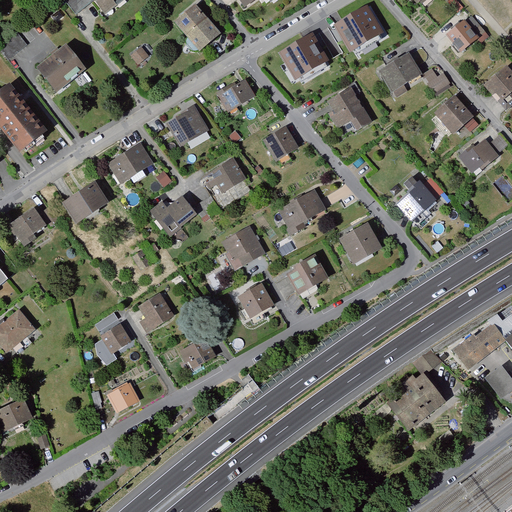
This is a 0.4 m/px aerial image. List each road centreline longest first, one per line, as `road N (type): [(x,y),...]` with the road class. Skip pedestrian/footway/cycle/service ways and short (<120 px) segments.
road 1 (residential): [(0,495),(408,262),(408,246),(244,60)]
road 2 (motorway): [(511,239),(340,351),(133,511)]
road 3 (motorway): [(180,511),(358,375),(511,275)]
road 4 (residential): [(244,60),(0,205)]
road 5 (residential): [(387,0),(511,140)]
road 6 (secondary): [(399,511),(511,431)]
